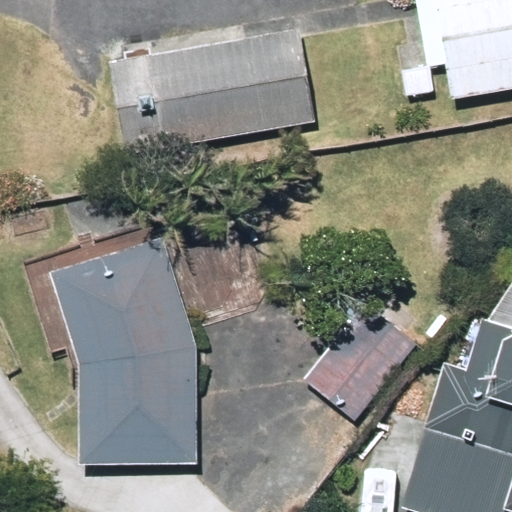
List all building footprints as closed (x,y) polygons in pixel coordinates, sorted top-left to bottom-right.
[(450,116),(511,106),(511,0),(411,0),(426,82),(401,85),(404,106),(432,102),(427,79),(444,76),(450,116)] [(296,45),(109,79),(125,168),(312,134),(296,45)] [(195,481),(193,364),(160,259),(32,300),(50,362),(71,355),(80,384),(82,483),(195,481)] [(352,432),(413,357),(366,319),(305,393),(352,432)] [(511,511),(511,333),(483,325),(469,374),(445,368),(427,432),(511,458),(511,489),(505,511),(511,511)]
